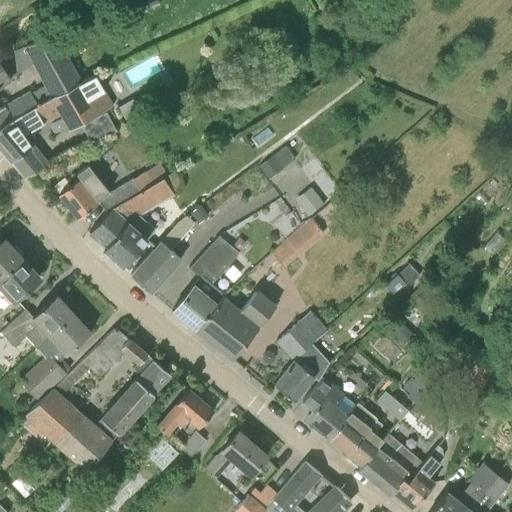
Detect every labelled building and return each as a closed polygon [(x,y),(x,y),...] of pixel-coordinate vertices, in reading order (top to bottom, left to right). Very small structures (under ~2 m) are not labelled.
[(73,0),(54,9),(62,24),(94,10),(88,0),(73,0)] [(1,107),(0,107),(0,128),(55,96),(82,82),(53,32),(4,54),(0,56),(0,85),(11,78),(10,76),(32,62),(44,84),(31,91),(30,89),(1,107)] [(0,144),(25,175),(48,163),(34,144),(32,145),(24,134),(43,122),(61,114),(69,129),(99,113),(112,105),(103,89),(103,88),(96,74),(82,82),(55,96),(0,128),(0,144)] [(163,96),(169,106),(179,100),(174,90),(163,96)] [(269,176),(297,156),(287,143),(259,163),(269,176)] [(269,177),(283,196),(266,207),(285,234),(310,217),(296,196),(313,183),(296,158),(269,177)] [(147,237),(156,228),(140,215),(175,194),(174,193),(178,191),(182,183),(175,171),(113,207),(89,231),(105,245),(102,248),(122,266),(145,240),(154,248),(157,245),(147,237)] [(78,217),(98,201),(96,199),(108,190),(99,179),(88,188),(79,177),(59,193),(78,217)] [(298,197),(311,213),(325,202),(312,186),(298,197)] [(191,210),(198,220),(210,212),(203,202),(191,210)] [(151,292),(181,258),(171,248),(195,222),(186,214),(178,220),(157,245),(154,248),(131,274),(151,292)] [(311,217),(271,252),(285,267),(324,233),(311,217)] [(194,328),(224,293),(212,283),(224,269),(228,272),(235,264),(231,261),(247,242),(241,235),(236,241),(232,238),(228,243),(218,234),(211,243),(199,233),(191,241),(203,252),(189,267),(200,276),(194,282),(172,310),(194,328)] [(0,277),(22,257),(5,238),(0,242),(0,277)] [(0,277),(0,288),(12,301),(40,276),(22,257),(0,277)] [(410,261),(386,282),(399,296),(423,275),(410,261)] [(256,289),(242,307),(224,293),(194,328),(232,358),(267,315),(276,304),(256,289)] [(26,335),(37,347),(74,312),(56,293),(33,315),(25,308),(1,331),(14,346),(26,335)] [(71,367),(62,357),(91,331),(74,312),(37,347),(45,355),(19,379),(37,400),(67,372),(66,371),(71,367)] [(276,341),(292,358),(309,343),(315,338),(299,320),(276,341)] [(85,470),(119,432),(172,373),(116,327),(82,358),(63,378),(17,421),(26,429),(25,430),(40,443),(46,436),(72,458),(66,465),(79,477),(85,470)] [(315,379),(326,361),(309,343),(292,358),(273,384),(294,399),(312,376),(315,379)] [(329,438),(348,413),(336,404),(345,393),(323,375),(302,400),(313,409),(305,418),(329,438)] [(187,418),(198,428),(214,409),(188,388),(172,406),(157,424),(171,436),(187,418)] [(400,419),(408,410),(385,390),(376,400),(400,419)] [(368,456),(383,437),(368,427),(376,417),(358,401),(348,413),(329,438),(361,464),(368,456)] [(440,419),(417,402),(409,411),(432,428),(440,419)] [(181,447),(191,456),(206,439),(196,430),(181,447)] [(231,460),(250,475),(267,455),(238,430),(220,451),(217,454),(216,453),(204,468),(216,478),(228,464),(231,460)] [(397,494),(417,468),(413,465),(419,458),(388,432),(383,437),(368,456),(361,464),(358,467),(389,493),(392,490),(397,494)] [(161,466),(180,453),(167,435),(149,448),(161,466)] [(413,507),(434,481),(428,475),(440,461),(438,460),(447,449),(439,442),(417,468),(397,494),(401,497),(413,507)] [(264,508),(268,511),(339,511),(352,499),(337,485),(307,511),(293,511),(290,509),(321,472),(305,459),(277,492),(271,500),(264,508)] [(429,511),(466,511),(498,474),(484,462),(469,479),(471,480),(460,493),(463,495),(460,499),(448,489),(429,511)] [(485,511),(495,500),(497,502),(511,484),(498,474),(466,511),(485,511)] [(234,510),(236,511),(261,511),(264,508),(271,500),(260,491),(254,486),(234,510)] [(0,511),(8,511),(0,503),(0,511)]
